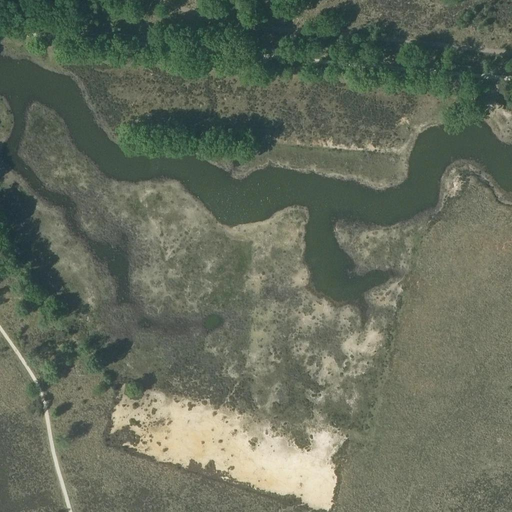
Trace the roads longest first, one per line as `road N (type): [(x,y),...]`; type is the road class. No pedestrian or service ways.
road 1 (track): [(0,28),(511,74)]
road 2 (unknown): [(156,0),(262,28),(511,53)]
